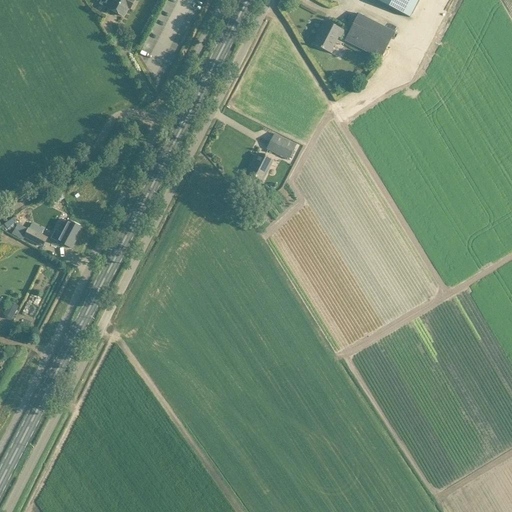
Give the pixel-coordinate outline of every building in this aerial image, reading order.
[(112,0),(108,9),(123,17),(128,8),(130,9),(135,0),(112,0)] [(375,0),(410,18),(419,0),(375,0)] [(381,61),(395,34),(360,16),(346,42),(381,61)] [(346,31),(335,26),(326,21),(314,45),(331,53),(338,38),(342,40),(346,31)] [(387,72),(376,78),(381,86),(392,80),(387,72)] [(296,145),(284,139),(275,134),(267,149),(276,154),(289,160),(296,145)] [(273,161),(267,158),(258,153),(254,162),(256,163),(250,174),(259,179),(262,180),(273,161)] [(55,205),(65,198),(60,191),(50,197),(55,205)] [(56,231),(52,238),(72,249),(83,228),(69,221),(62,234),(56,231)] [(25,237),(42,247),(47,238),(29,229),(25,237)] [(13,319),(21,302),(13,298),(5,315),(13,319)]
